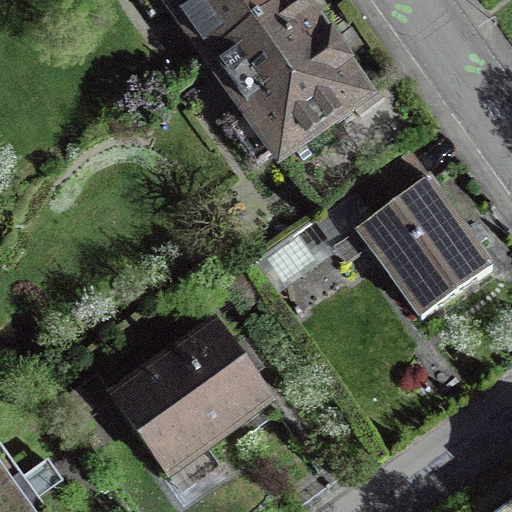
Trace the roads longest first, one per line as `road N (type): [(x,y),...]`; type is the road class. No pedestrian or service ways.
road 1 (residential): [(355,511),(511,400)]
road 2 (residential): [(415,0),(511,136)]
